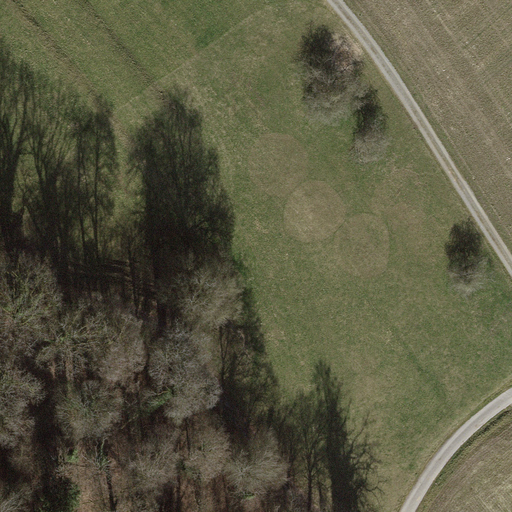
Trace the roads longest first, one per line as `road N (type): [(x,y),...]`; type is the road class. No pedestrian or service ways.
road 1 (track): [(0,270),(37,288),(141,314),(189,353),(314,511)]
road 2 (track): [(511,265),(330,0)]
road 3 (track): [(511,396),(463,434),(409,511)]
